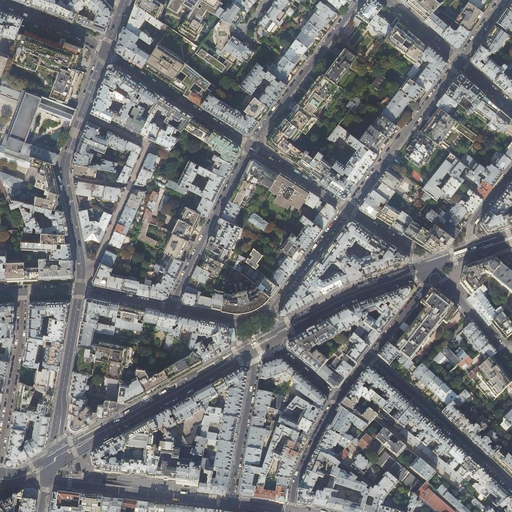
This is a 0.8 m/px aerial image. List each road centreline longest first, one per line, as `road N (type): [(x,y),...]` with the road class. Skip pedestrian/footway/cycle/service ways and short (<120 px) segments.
road 1 (secondary): [(55,457),(251,348)]
road 2 (residential): [(81,273),(96,260),(147,144),(81,114)]
road 3 (residential): [(511,487),(368,357)]
road 4 (tertiary): [(46,479),(229,503)]
road 5 (residential): [(458,62),(347,208)]
road 6 (residential): [(250,146),(359,0)]
road 7 (residential): [(170,307),(250,146)]
road 8 (residential): [(104,51),(250,146)]
road 9 (tertiary): [(79,288),(55,457)]
road 10 (residential): [(0,453),(22,290)]
road 11 (tertiary): [(81,114),(63,165),(81,273)]
road 12 (secondary): [(281,331),(427,267)]
road 13 (residential): [(251,348),(229,503)]
road 14 (residential): [(347,208),(267,313)]
road 15 (residential): [(291,511),(292,488),(336,397)]
road 16 (residential): [(427,267),(438,270),(507,356)]
